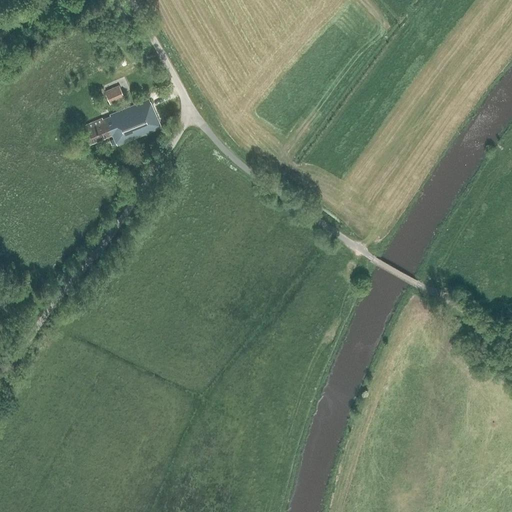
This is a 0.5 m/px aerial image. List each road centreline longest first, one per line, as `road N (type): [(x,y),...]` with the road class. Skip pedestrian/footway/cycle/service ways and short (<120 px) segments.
road 1 (unclassified): [(0,383),(127,210),(189,108)]
road 2 (unclassified): [(372,259),(236,163),(189,108)]
road 3 (unclassified): [(189,108),(131,0)]
